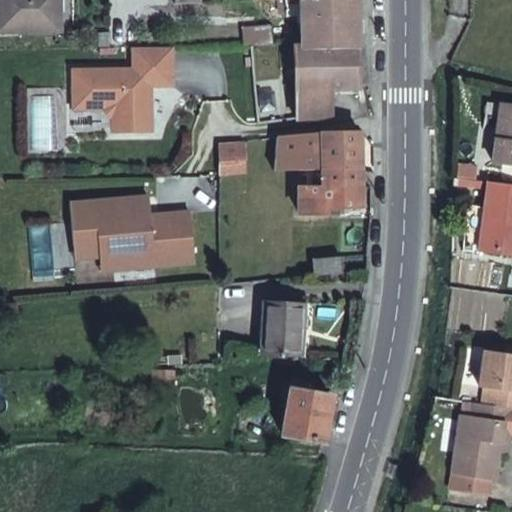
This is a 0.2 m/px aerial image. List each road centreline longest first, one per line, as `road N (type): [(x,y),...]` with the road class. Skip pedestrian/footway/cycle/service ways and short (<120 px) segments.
road 1 (tertiary): [(348,511),(398,322),(406,114)]
road 2 (residential): [(406,114),(219,133)]
